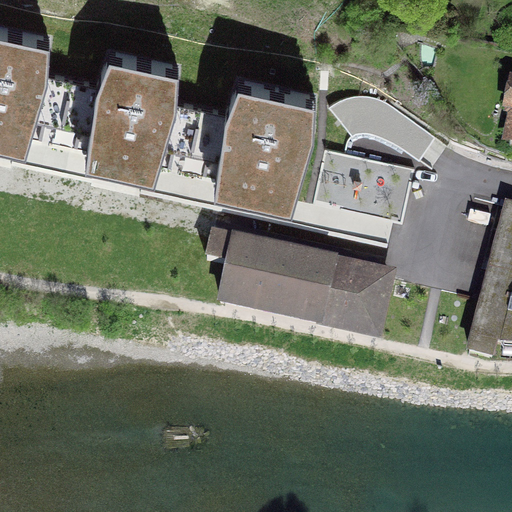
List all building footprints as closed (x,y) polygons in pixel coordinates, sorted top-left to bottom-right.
[(50,38),(0,26),(0,142),(15,145),(22,116),(43,121),(56,76),(47,74),(50,38)] [(178,66),(109,51),(96,84),(87,82),(80,129),(102,134),(95,163),(144,174),(150,144),(151,145),(171,149),(185,104),(176,102),(178,66)] [(87,82),(56,76),(43,121),(80,129),(87,82)] [(315,96),(238,79),(225,113),(216,111),(210,158),(235,163),(228,193),(277,204),(283,174),(300,177),(314,132),(315,96)] [(185,104),(171,149),(210,158),(216,111),(185,104)] [(511,207),(508,206),(469,352),(492,358),(496,341),(502,343),(511,343),(511,207)] [(395,280),(230,244),(217,305),(382,341),(395,280)]
